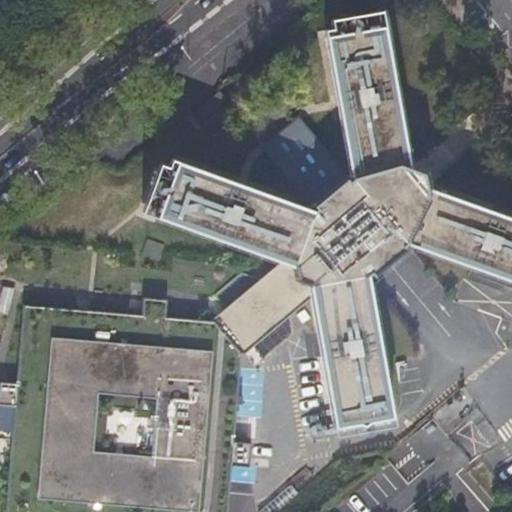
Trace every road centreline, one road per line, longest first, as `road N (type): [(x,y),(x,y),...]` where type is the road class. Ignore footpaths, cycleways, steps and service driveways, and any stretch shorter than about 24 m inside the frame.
road 1 (secondary): [(0,178),(214,0)]
road 2 (secondary): [(157,0),(0,138)]
